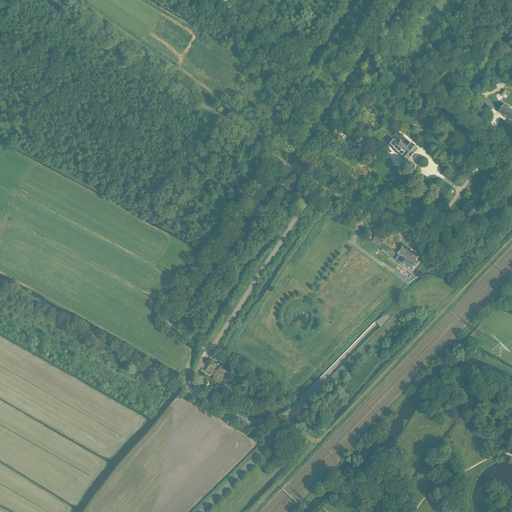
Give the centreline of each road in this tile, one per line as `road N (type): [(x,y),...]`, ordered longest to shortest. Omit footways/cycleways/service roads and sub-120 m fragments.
road 1 (residential): [(317,185),(57,0)]
road 2 (track): [(317,444),(511,241)]
road 3 (unclassified): [(285,415),(391,315),(511,297)]
road 4 (residential): [(186,390),(317,185)]
road 5 (residential): [(495,144),(420,240),(317,185)]
road 6 (track): [(511,32),(460,102),(495,144)]
